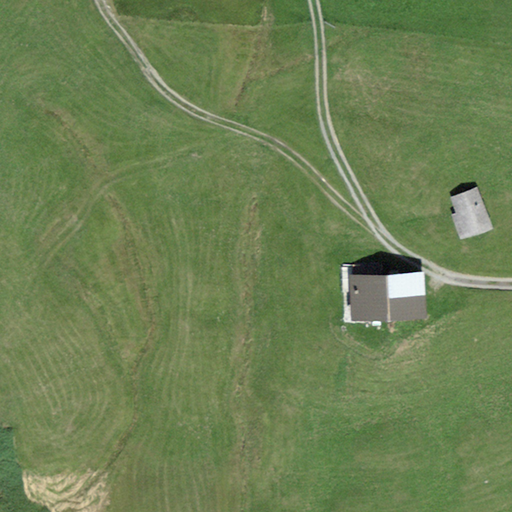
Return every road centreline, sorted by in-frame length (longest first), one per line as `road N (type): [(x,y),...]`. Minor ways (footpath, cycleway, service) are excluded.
road 1 (track): [(312,0),(329,146),(378,234),(434,270),(511,283)]
road 2 (track): [(100,0),(167,93),(277,143),(378,234)]
